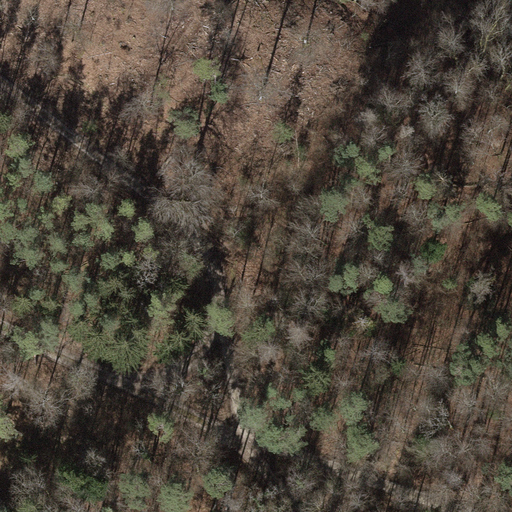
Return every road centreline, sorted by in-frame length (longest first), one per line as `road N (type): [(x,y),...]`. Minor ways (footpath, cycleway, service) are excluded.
road 1 (track): [(0,78),(195,223),(225,275),(223,331),(252,439),(293,511)]
road 2 (track): [(252,439),(104,374),(0,313)]
road 3 (track): [(252,439),(460,511)]
road 4 (track): [(223,331),(192,360),(160,375),(104,374)]
